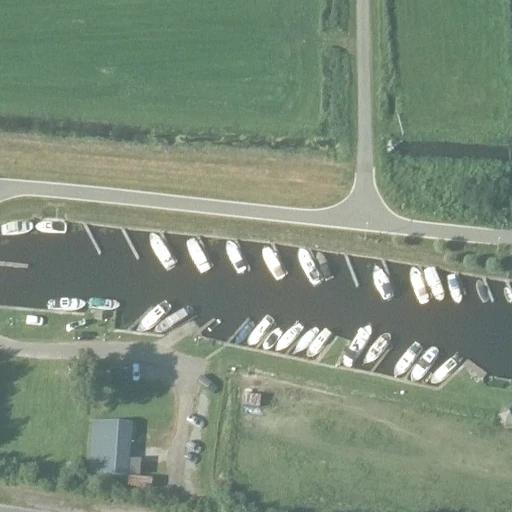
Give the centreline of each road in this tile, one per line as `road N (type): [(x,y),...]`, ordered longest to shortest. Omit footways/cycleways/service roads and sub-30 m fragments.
road 1 (unclassified): [(360,224),(0,187)]
road 2 (unclassified): [(360,224),(362,0)]
road 3 (unclassified): [(511,239),(360,224)]
